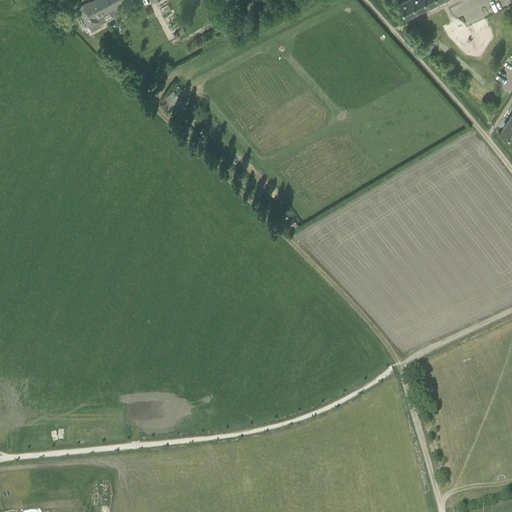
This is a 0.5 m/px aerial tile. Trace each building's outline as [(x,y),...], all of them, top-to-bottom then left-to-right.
[(89,2),(78,8),(91,32),(102,26),(98,17),(129,0),(95,0),(90,3),(89,2)] [(417,11),(411,0),(405,0),(399,3),(406,17),(417,11)] [(411,0),(417,11),(428,6),(425,0),(411,0)] [(156,81),(148,85),(150,89),(151,89),(152,90),(153,89),(153,88),(158,85),(156,81)] [(180,104),(171,112),(179,121),(188,113),(180,104)] [(511,121),(509,119),(502,130),(511,137),(511,121)] [(201,127),(198,130),(204,136),(208,133),(201,127)]
